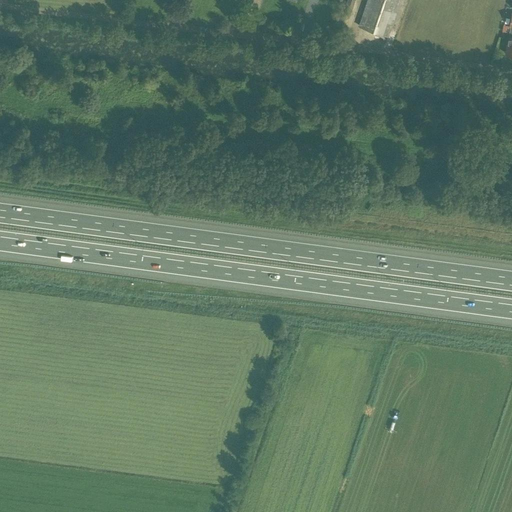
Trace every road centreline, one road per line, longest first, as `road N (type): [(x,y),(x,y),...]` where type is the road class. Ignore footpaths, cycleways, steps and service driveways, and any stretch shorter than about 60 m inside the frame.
road 1 (track): [(0,95),(97,110),(144,105),(198,121),(257,121),(474,159),(511,156)]
road 2 (motorway): [(511,281),(0,213)]
road 3 (motorway): [(0,240),(511,308)]
road 4 (unclassified): [(511,71),(0,5)]
